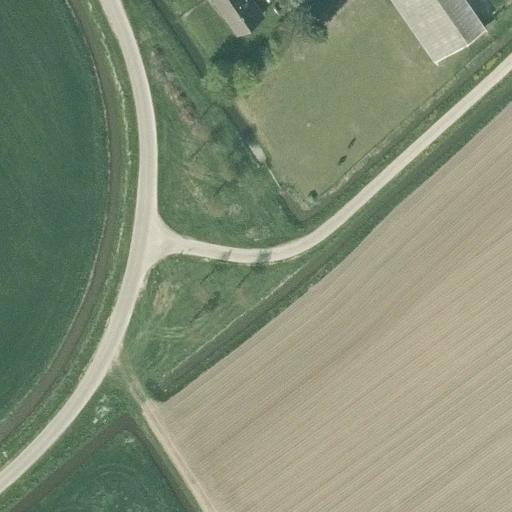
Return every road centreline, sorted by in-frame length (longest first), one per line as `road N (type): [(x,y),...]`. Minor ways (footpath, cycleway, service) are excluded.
road 1 (unclassified): [(511,61),(303,244),(236,255),(143,239)]
road 2 (unclassified): [(0,480),(43,440),(101,362),(143,239)]
road 3 (unclassified): [(143,239),(144,112),(110,0)]
